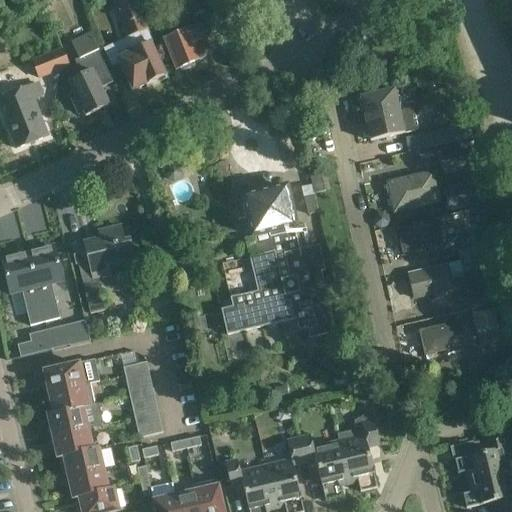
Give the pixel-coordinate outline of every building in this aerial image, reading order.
[(112,0),(127,39),(148,32),(135,0),(112,0)] [(187,0),(194,17),(206,12),(200,0),(187,0)] [(165,42),(177,71),(180,70),(183,72),(191,69),(191,65),(200,61),(199,60),(210,56),(199,27),(165,42)] [(167,79),(153,50),(155,49),(148,32),(112,47),(120,64),(133,92),(147,85),(152,83),(155,85),(167,79)] [(110,77),(98,52),(90,34),(71,43),(79,61),(75,63),(82,78),(69,84),(77,99),(72,101),(79,116),(84,114),(86,118),(108,107),(97,83),(110,77)] [(33,63),(38,75),(40,80),(69,68),(63,51),(33,63)] [(0,109),(16,150),(48,137),(34,101),(43,97),(38,84),(0,99),(0,109)] [(448,89),(439,91),(442,103),(451,101),(448,89)] [(365,120),(399,113),(394,91),(360,99),(365,120)] [(442,103),(445,116),(454,114),(451,101),(442,103)] [(365,120),(369,138),(370,143),(418,132),(413,110),(399,113),(365,120)] [(430,133),(405,139),(408,153),(433,147),(430,133)] [(437,152),(442,175),(475,168),(474,166),(479,165),(474,144),(437,152)] [(393,216),(441,204),(434,172),(385,183),(387,188),(385,190),(387,195),(389,197),(393,216)] [(449,212),(486,204),(481,182),(444,190),(449,212)] [(232,309),(222,312),(227,333),(228,337),(297,320),(299,330),(308,328),(310,338),(336,333),(321,272),(325,271),(319,246),(302,250),(298,233),(297,233),(286,189),(243,199),(244,202),(235,205),(239,223),(241,222),(249,220),(253,236),(254,236),(255,237),(259,255),(250,257),(258,292),(258,294),(230,300),(232,309)] [(380,231),(386,229),(390,223),(388,217),(382,213),(376,214),(372,220),(374,227),(380,231)] [(432,249),(444,246),(438,220),(396,230),(402,256),(422,251),(423,258),(434,255),(432,249)] [(83,250),(73,252),(77,265),(90,313),(106,309),(97,278),(111,274),(110,269),(135,263),(129,241),(125,242),(122,228),(121,227),(98,233),(100,240),(84,244),(85,249),(83,250)] [(52,287),(64,284),(55,243),(27,250),(45,323),(60,320),(52,287)] [(464,278),(463,274),(484,270),(479,249),(458,253),(460,263),(447,266),(453,291),(451,281),(464,278)] [(10,297),(23,294),(31,327),(45,323),(27,250),(0,257),(10,297)] [(453,291),(447,266),(447,265),(428,270),(428,271),(408,276),(414,300),(433,295),(434,300),(444,298),(443,295),(453,292),(453,291)] [(506,287),(468,295),(471,312),(510,304),(506,287)] [(493,311),(472,315),(479,348),(499,343),(496,332),(498,332),(493,311)] [(425,357),(465,347),(460,324),(420,333),(425,357)] [(70,345),(70,347),(90,342),(88,333),(68,337),(70,345)] [(33,354),(31,343),(18,346),(21,357),(33,354)] [(94,361),(44,373),(49,394),(90,385),(99,383),(94,361)] [(461,374),(459,362),(436,366),(437,379),(461,374)] [(125,381),(148,376),(146,364),(122,369),(125,381)] [(128,393),(151,387),(148,376),(125,381),(128,393)] [(90,408),(95,407),(90,385),(49,394),(53,415),(48,416),(48,417),(90,407),(90,408)] [(131,405),(154,399),(151,387),(128,393),(131,405)] [(368,391),(370,402),(383,399),(381,388),(368,391)] [(133,416),(157,411),(154,399),(131,405),(133,416)] [(90,407),(48,417),(53,438),(88,430),(102,427),(97,406),(95,407),(90,408),(90,407)] [(136,428),(160,422),(157,411),(133,416),(136,428)] [(379,447),(373,422),(372,414),(354,422),(356,432),(338,435),(339,442),(338,442),(349,486),(358,484),(360,493),(377,489),(368,450),(379,447)] [(136,428),(139,440),(163,434),(160,422),(136,428)] [(57,459),(99,450),(99,449),(93,450),(88,430),(53,438),(57,459)] [(468,484),(511,473),(511,457),(507,436),(473,445),(476,456),(455,461),(458,475),(470,473),(472,482),(467,483),(468,484)] [(349,486),(338,442),(313,448),(310,437),(298,440),(304,464),(316,462),(325,502),(342,498),(340,488),(349,486)] [(185,442),(187,450),(201,447),(199,438),(185,442)] [(303,511),(293,467),(304,464),(298,440),(286,442),(291,461),(265,467),(276,511),(285,509),(285,511),(303,511)] [(172,454),(187,450),(185,442),(170,445),(172,454)] [(128,449),(131,464),(140,462),(137,447),(128,449)] [(157,448),(142,451),(144,460),(159,457),(157,448)] [(68,479),(103,471),(99,450),(57,459),(58,460),(63,458),(68,479)] [(270,511),(276,511),(265,467),(240,473),(237,462),(225,464),(231,489),(242,487),(248,511),(270,511)] [(140,484),(149,482),(146,468),(137,470),(140,484)] [(73,500),(114,490),(108,491),(103,471),(68,479),(73,500)] [(498,511),(505,511),(511,510),(511,473),(468,484),(472,483),(475,493),(463,496),(466,510),(497,503),(498,511)] [(152,497),(151,490),(149,482),(140,484),(144,499),(152,497)] [(200,511),(223,511),(217,482),(195,486),(200,511)] [(178,511),(174,491),(172,485),(151,490),(152,497),(155,511),(178,511)] [(178,511),(200,511),(195,486),(174,491),(178,511)] [(118,511),(114,490),(73,500),(79,499),(81,511),(118,511)]
